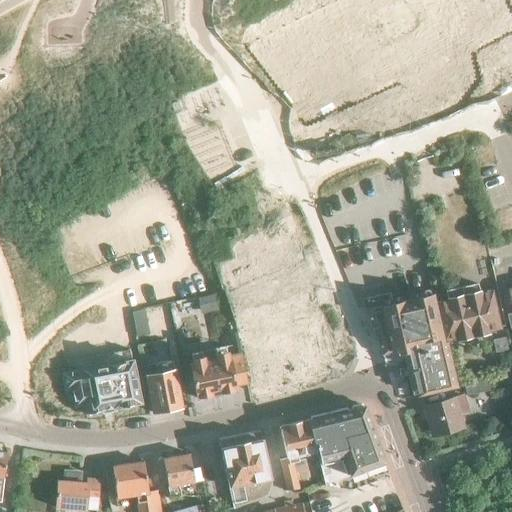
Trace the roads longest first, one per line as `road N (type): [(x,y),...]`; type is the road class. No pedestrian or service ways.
road 1 (residential): [(372,376),(230,418),(131,435),(78,437),(0,424)]
road 2 (residential): [(296,177),(485,119),(511,175)]
road 3 (residential): [(372,376),(296,177)]
road 4 (residential): [(426,511),(372,376)]
road 5 (residential): [(296,177),(226,70)]
